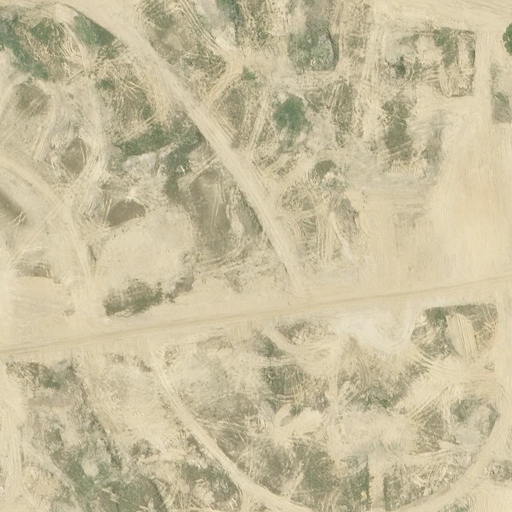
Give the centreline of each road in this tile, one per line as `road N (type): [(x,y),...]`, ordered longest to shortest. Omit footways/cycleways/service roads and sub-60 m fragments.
road 1 (unknown): [(93,11),(178,91),(228,158),(309,306)]
road 2 (unknown): [(0,165),(35,185),(74,233),(97,337)]
road 3 (unknown): [(142,331),(187,422),(260,497)]
road 4 (unknown): [(422,511),(487,459),(511,388)]
